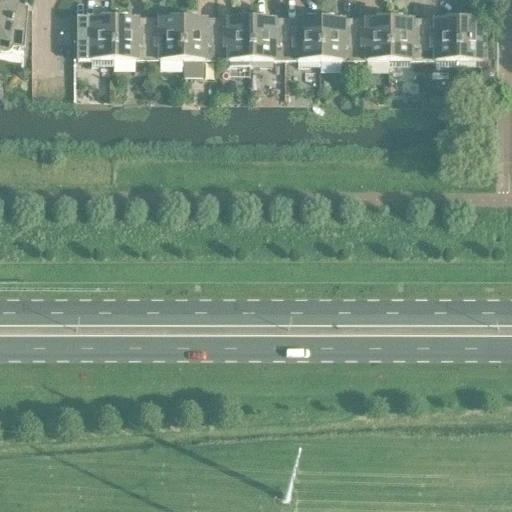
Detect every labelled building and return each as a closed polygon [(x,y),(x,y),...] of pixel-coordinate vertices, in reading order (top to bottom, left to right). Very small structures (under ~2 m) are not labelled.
[(23,50),(27,13),(14,12),(14,6),(15,2),(4,0),(0,0),(0,54),(2,56),(5,56),(7,55),(10,54),(11,52),(12,49),(23,50)] [(112,70),(113,19),(96,19),(96,22),(77,22),(77,64),(91,64),(91,70),(112,70)] [(147,64),(147,22),(129,22),(129,19),(113,19),(112,70),(134,70),(134,64),(147,64)] [(181,70),(181,19),(165,19),(165,23),(147,22),(147,64),(160,64),(160,70),(181,70)] [(215,64),(216,23),(197,23),(197,19),(181,19),(181,70),(202,70),(203,64),(215,64)] [(250,70),(250,20),(234,19),(234,23),(216,23),(215,64),(228,65),(228,70),(250,70)] [(284,65),(284,23),(266,23),(266,20),(250,20),(250,70),(271,70),(271,65),(284,65)] [(319,71),(319,20),(303,20),(303,23),(284,23),(284,65),(297,65),(297,70),(319,71)] [(353,65),(353,23),(335,23),(335,20),(319,20),(319,71),(340,71),(340,65),(353,65)] [(387,71),(387,20),(371,20),(371,23),(353,23),(353,65),(366,65),(366,71),(387,71)] [(422,65),(422,23),(404,23),(404,20),(387,20),(387,71),(409,71),(409,65),(422,65)] [(456,71),(456,20),(440,20),(440,23),(422,23),(422,65),(435,65),(435,71),(456,71)] [(491,47),(491,23),(472,23),(473,20),(456,20),(456,71),(480,71),(480,83),(476,97),(489,101),(490,98),(495,98),(495,101),(496,101),(496,47),(491,47)]
